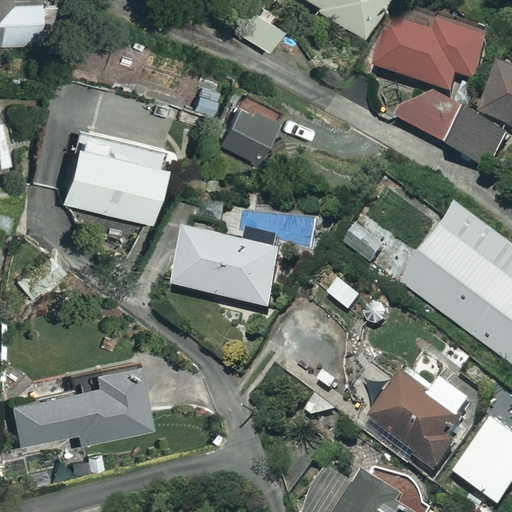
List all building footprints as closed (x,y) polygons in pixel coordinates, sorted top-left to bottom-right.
[(0,0),(0,46),(35,45),(33,0),(0,0)] [(282,17),(249,0),(245,0),(228,31),(264,50),(282,17)] [(302,0),(328,17),(324,25),(349,41),(376,0),(302,0)] [(423,30),(388,19),(373,67),(450,92),(456,74),(475,80),(488,38),(426,19),(423,30)] [(511,68),(498,63),(479,112),(511,125),(511,121),(511,68)] [(457,110),(416,90),(400,121),(441,142),(457,110)] [(276,119),(230,97),(210,140),(256,162),(276,119)] [(497,128),(464,112),(447,148),(480,164),(497,128)] [(0,168),(10,167),(0,117),(0,168)] [(163,149),(71,128),(54,200),(146,222),(163,149)] [(511,245),(456,205),(400,282),(511,363),(511,245)] [(282,252),(184,229),(171,286),(268,308),(282,252)] [(77,269),(57,246),(17,283),(37,306),(77,269)] [(144,427),(128,360),(88,370),(90,379),(4,399),(15,444),(71,431),(74,444),(144,427)] [(441,380),(434,388),(420,376),(413,383),(400,371),(365,410),(432,469),(455,442),(443,431),(468,403),(441,380)] [(511,429),(510,432),(489,416),(450,472),(497,505),(511,483),(511,429)] [(431,511),(412,511),(362,477),(337,511),(431,511)]
